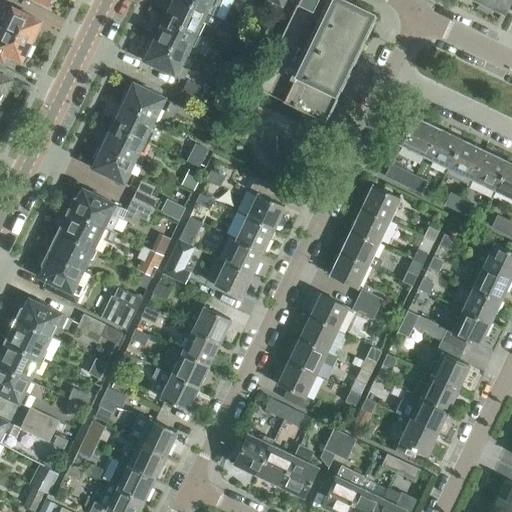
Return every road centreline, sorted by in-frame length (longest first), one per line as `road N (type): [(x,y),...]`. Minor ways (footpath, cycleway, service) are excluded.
road 1 (residential): [(188,472),(386,74)]
road 2 (tertiary): [(0,224),(108,0)]
road 3 (residential): [(437,511),(511,361)]
road 4 (residential): [(511,132),(386,74)]
